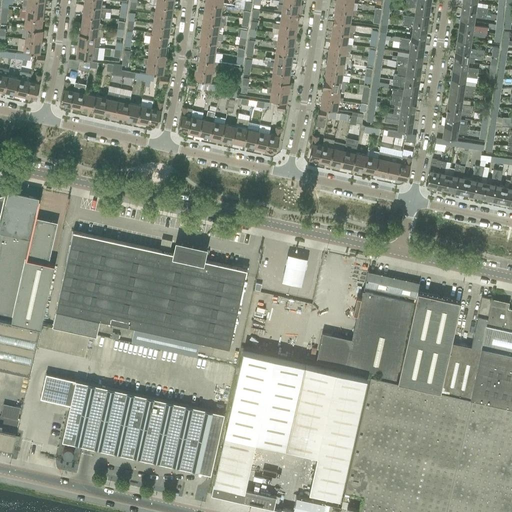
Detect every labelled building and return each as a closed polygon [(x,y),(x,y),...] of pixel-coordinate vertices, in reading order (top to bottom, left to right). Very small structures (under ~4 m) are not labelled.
[(22,0),(22,3),(22,7),(43,10),(44,1),(39,0),(22,0)] [(276,20),(275,22),(296,26),(298,16),(298,13),(300,3),(279,0),(277,10),(282,11),(281,14),(280,20),(276,20)] [(340,0),(336,0),(335,9),(355,12),(356,9),(351,8),(352,2),(340,0)] [(463,0),(461,9),(486,13),(487,8),(475,6),(476,2),(463,0)] [(415,7),(415,12),(428,14),(430,5),(405,1),(404,6),(415,7)] [(205,3),(204,13),(220,15),(221,8),(225,9),(226,6),(225,6),(205,3)] [(84,5),(83,15),(99,17),(103,18),(104,18),(105,11),(110,12),(111,8),(104,8),(84,5)] [(151,10),(150,14),(171,17),(172,8),(156,5),(155,11),(151,10)] [(26,11),(25,17),(42,19),(43,10),(22,7),(21,10),(26,11)] [(333,21),(332,32),(352,35),(352,32),(348,31),(349,24),(349,21),(350,14),(355,14),(355,12),(335,9),(334,18),(333,21)] [(461,9),(460,19),(473,21),(474,16),(485,17),(486,13),(461,9)] [(403,15),(402,20),(427,24),(428,14),(415,12),(414,17),(403,15)] [(204,13),(203,22),(223,25),(224,22),(219,21),(220,15),(204,13)] [(150,14),(150,16),(154,17),(154,21),(153,23),(170,26),(171,17),(150,14)] [(83,15),(82,24),(102,26),(102,24),(98,24),(99,17),(83,15)] [(27,27),(41,29),(41,28),(42,19),(25,17),(24,23),(20,23),(19,26),(27,27)] [(460,19),(458,28),(479,31),(482,32),(486,32),(487,28),(484,27),(472,25),(473,21),(460,19)] [(413,26),(411,34),(425,36),(427,24),(402,20),(401,24),(413,26)] [(203,22),(201,31),(217,33),(218,27),(223,27),(223,25),(222,25),(203,22)] [(273,22),(273,27),(279,28),(278,32),(295,35),(296,26),(275,22),(273,22)] [(148,23),(148,26),(153,26),(152,33),(168,35),(169,27),(170,26),(153,23),(148,23)] [(82,24),(80,34),(94,35),(96,35),(97,29),(101,29),(102,26),(82,24)] [(27,27),(25,39),(40,41),(42,29),(41,28),(41,29),(27,27)] [(458,28),(457,39),(470,41),(471,35),(482,36),(486,37),(486,32),(482,32),(479,31),(458,28)] [(201,31),(200,40),(220,43),(221,40),(220,40),(216,39),(217,33),(201,31)] [(146,32),(146,35),(150,35),(149,42),(166,44),(167,36),(168,36),(168,35),(152,33),(147,32),(146,32)] [(274,32),(272,41),(293,44),(295,35),(278,32),(278,33),(274,32)] [(332,32),(330,41),(346,43),(352,44),(353,36),(352,36),(352,35),(332,32)] [(79,34),(78,45),(92,47),(98,47),(100,36),(96,35),(94,35),(80,34),(79,34)] [(399,37),(399,42),(424,45),(425,36),(411,34),(411,39),(399,37)] [(40,41),(25,39),(24,50),(29,51),(39,52),(40,41)] [(483,54),(484,50),(469,48),(470,41),(457,39),(455,50),(483,54)] [(200,40),(198,49),(218,52),(214,51),(215,45),(219,46),(220,43),(200,40)] [(503,40),(502,48),(507,48),(507,45),(511,45),(511,41),(508,41),(503,40)] [(277,45),(276,52),(292,54),(293,44),(272,41),(272,44),(277,45)] [(330,41),(329,51),(349,54),(350,50),(345,50),(346,43),(330,41)] [(148,52),(149,52),(165,54),(164,54),(166,44),(149,42),(148,48),(144,48),(143,51),(148,52)] [(409,48),(408,53),(422,55),(424,45),(399,42),(398,47),(409,48)] [(92,47),(78,45),(76,56),(86,58),(97,59),(98,47),(92,47)] [(198,49),(197,59),(213,61),(214,55),(214,52),(198,49)] [(455,50),(454,60),(467,61),(473,62),(474,58),(479,59),(482,59),(483,54),(455,50)] [(329,51),(327,60),(343,63),(344,55),(349,56),(349,54),(329,51)] [(144,57),(143,60),(164,63),(165,54),(149,52),(148,58),(144,57)] [(270,58),(270,60),(291,64),(292,54),(276,52),(275,59),(270,58)] [(396,59),(396,60),(421,64),(422,55),(408,53),(408,58),(396,56),(396,59)] [(79,60),(69,59),(67,67),(78,69),(79,60)] [(197,59),(196,68),(212,70),(213,64),(216,65),(217,65),(217,62),(217,61),(213,61),(197,59)] [(164,63),(143,60),(143,63),(147,64),(146,71),(152,72),(162,73),(164,63)] [(267,60),(266,65),(273,66),(273,71),(289,73),(291,64),(270,60),(267,60)] [(327,60),(326,69),(346,72),(347,69),(342,68),(343,63),(327,60)] [(397,70),(398,70),(419,74),(421,64),(396,60),(395,65),(397,65),(397,70)] [(454,60),(452,69),(477,73),(477,68),(466,67),(467,61),(454,60)] [(112,71),(111,74),(123,76),(124,70),(121,70),(122,65),(113,64),(112,71)] [(0,89),(3,90),(7,75),(8,68),(0,66),(0,89)] [(196,68),(194,78),(204,80),(210,81),(211,73),(215,74),(216,74),(216,71),(213,70),(212,70),(196,68)] [(326,69),(325,78),(340,81),(341,74),(346,75),(346,72),(326,69)] [(452,69),(451,78),(464,80),(465,76),(476,78),(477,73),(452,69)] [(394,75),(393,79),(418,83),(419,74),(398,70),(397,75),(394,75)] [(14,93),(25,95),(28,80),(30,73),(19,71),(17,78),(14,93)] [(267,76),(267,79),(271,80),(273,80),(288,82),(289,73),(273,71),(272,77),(267,76)] [(28,80),(25,95),(36,97),(41,75),(37,74),(36,74),(34,82),(28,80)] [(7,75),(3,90),(14,93),(17,78),(9,76),(7,76),(7,75)] [(323,78),(322,88),(338,90),(339,90),(344,91),(345,81),(340,81),(325,78),(323,78)] [(373,78),(372,86),(378,87),(388,88),(388,83),(379,82),(379,79),(373,78)] [(451,78),(450,88),(474,91),(475,87),(463,86),(464,80),(451,78)] [(403,86),(403,90),(417,93),(418,83),(393,79),(392,84),(403,86)] [(65,80),(60,103),(71,105),(74,90),(68,89),(69,81),(65,80)] [(267,86),(267,89),(288,92),(289,82),(288,82),(271,80),(273,81),(272,86),(267,86)] [(110,90),(132,96),(134,90),(111,84),(110,90)] [(323,88),(322,97),(342,101),(343,98),(338,97),(339,90),(338,90),(322,88),(323,88)] [(450,88),(448,97),(461,99),(462,95),(473,96),(474,91),(450,88)] [(288,92),(267,89),(266,92),(271,92),(270,99),(286,102),(288,92)] [(391,89),(390,98),(415,102),(417,93),(403,90),(392,89),(391,89)] [(71,105),(82,108),(85,93),(74,90),(71,105)] [(96,95),(93,110),(104,112),(107,98),(108,93),(107,92),(106,92),(99,91),(97,90),(95,95),(96,95)] [(107,98),(104,112),(115,115),(118,100),(119,94),(108,92),(108,93),(107,98)] [(82,108),(93,110),(96,95),(95,95),(85,93),(82,108)] [(118,100),(115,115),(125,117),(129,102),(130,96),(119,94),(118,100)] [(342,101),(322,97),(320,107),(330,108),(336,109),(337,102),(342,103),(342,101)] [(448,97),(447,107),(471,110),(472,106),(469,105),(470,100),(461,99),(448,97)] [(139,105),(136,120),(147,122),(150,107),(151,107),(152,101),(141,98),(140,105),(139,105)] [(195,113),(205,114),(206,99),(196,98),(195,113)] [(390,98),(389,103),(394,104),(393,108),(414,111),(415,102),(390,98)] [(150,107),(147,122),(158,124),(163,102),(158,101),(156,108),(151,107),(150,107)] [(125,117),(136,119),(139,105),(129,102),(125,117)] [(182,106),(177,129),(179,129),(189,131),(192,117),(185,115),(187,107),(182,106)] [(447,107),(445,116),(458,118),(459,114),(470,115),(471,110),(447,107)] [(384,112),(384,116),(412,121),(414,111),(393,108),(393,113),(384,112)] [(203,119),(199,134),(210,136),(213,121),(212,121),(214,112),(209,110),(207,110),(205,119),(203,119)] [(317,116),(315,126),(323,127),(325,117),(326,111),(318,110),(317,116)] [(232,141),(243,143),(246,128),(249,114),(238,112),(235,126),(232,141)] [(352,112),(350,122),(361,124),(363,114),(352,112)] [(384,116),(383,121),(398,123),(397,128),(411,130),(412,121),(384,116)] [(445,116),(444,125),(468,129),(469,125),(458,123),(458,118),(445,116)] [(502,116),(501,125),(511,125),(511,116),(511,117),(502,116)] [(189,131),(199,133),(203,119),(192,117),(189,131)] [(213,121),(210,136),(221,138),(224,124),(213,121)] [(221,138),(232,141),(235,126),(224,124),(221,138)] [(254,145),(264,148),(268,133),(269,127),(258,125),(257,131),(254,145)] [(468,129),(444,125),(443,135),(456,137),(456,132),(468,134),(468,129)] [(268,133),(264,148),(276,150),(281,128),(275,127),(274,135),(268,133)] [(243,143),(254,145),(257,131),(246,128),(243,143)] [(405,132),(404,140),(415,142),(415,140),(416,134),(405,132)] [(313,135),(308,157),(319,160),(322,145),(316,144),(318,136),(313,135)] [(435,143),(434,148),(444,150),(445,144),(446,139),(444,138),(436,137),(435,143)] [(457,146),(456,151),(463,152),(463,151),(463,150),(464,147),(464,146),(465,142),(458,141),(457,141),(457,146)] [(344,150),(341,165),(351,167),(355,152),(356,146),(345,143),(344,150)] [(319,160),(330,162),(333,148),(322,145),(319,160)] [(463,152),(460,165),(464,166),(468,152),(468,148),(464,147),(463,150),(463,151),(463,152)] [(330,162),(341,165),(344,150),(333,148),(330,162)] [(366,155),(362,169),(368,171),(373,172),(377,157),(378,153),(376,152),(367,150),(366,155)] [(377,157),(373,172),(384,174),(388,160),(389,154),(378,151),(378,153),(377,157)] [(351,167),(362,169),(366,155),(355,152),(351,167)] [(388,160),(384,174),(395,177),(398,162),(400,156),(389,154),(388,160)] [(398,162),(395,177),(405,179),(406,179),(412,157),(406,156),(401,154),(401,157),(400,156),(398,162)] [(426,183),(436,186),(441,160),(437,159),(432,158),(426,183)] [(436,186),(445,188),(448,174),(443,173),(446,162),(441,160),(436,186)] [(445,188),(454,190),(460,165),(455,164),(454,167),(450,166),(448,174),(445,188)] [(479,165),(474,164),(471,179),(467,178),(464,192),(473,194),(479,165)] [(454,190),(464,192),(467,178),(462,177),(464,166),(460,165),(454,190)] [(480,181),(484,166),(479,165),(473,194),(482,196),(485,182),(480,181)] [(498,169),(493,168),(490,183),(485,182),(482,196),(491,198),(498,169)] [(499,185),(503,171),(498,169),(491,198),(501,200),(504,186),(499,185)] [(504,186),(501,200),(510,202),(511,192),(511,176),(510,180),(505,179),(504,186)] [(0,222),(0,313),(11,316),(38,198),(7,191),(0,222)] [(10,321),(40,328),(44,310),(54,264),(47,262),(56,222),(35,218),(40,199),(38,198),(11,316),(10,321)] [(95,334),(98,319),(115,240),(73,230),(52,324),(95,334)] [(115,240),(98,319),(134,327),(199,341),(228,348),(247,269),(199,258),(201,251),(179,246),(178,253),(115,240)] [(307,257),(284,251),(280,267),(277,280),(300,285),(303,272),(307,257)] [(364,287),(415,298),(418,282),(367,271),(364,287)] [(418,282),(415,298),(396,382),(440,392),(451,342),(450,342),(459,301),(417,291),(419,282),(418,282)] [(315,362),(394,379),(411,301),(362,290),(351,338),(322,332),(315,362)] [(451,342),(440,392),(469,398),(491,299),(482,296),(479,306),(470,346),(451,342)] [(491,299),(469,398),(480,400),(511,407),(511,309),(508,308),(509,302),(491,299)] [(0,318),(0,367),(29,375),(31,365),(40,328),(10,321),(0,318)] [(211,494),(240,500),(243,488),(254,440),(317,454),(309,490),(339,497),(366,377),(243,350),(211,494)] [(67,365),(66,377),(101,382),(103,370),(67,365)] [(70,404),(75,380),(46,373),(41,398),(70,404)] [(440,392),(396,382),(370,376),(344,492),(362,496),(359,510),(347,507),(345,511),(511,511),(511,407),(480,400),(469,398),(440,392)] [(85,446),(172,465),(183,468),(183,467),(201,471),(201,472),(210,474),(224,413),(75,380),(70,404),(68,411),(62,440),(83,445),(85,446)] [(3,403),(0,414),(0,415),(18,420),(21,407),(3,403)] [(0,446),(12,449),(14,439),(16,430),(18,420),(0,415),(0,446)] [(243,488),(240,500),(273,508),(276,496),(243,488)] [(293,511),(292,511),(322,511),(324,503),(296,496),(293,511)]
